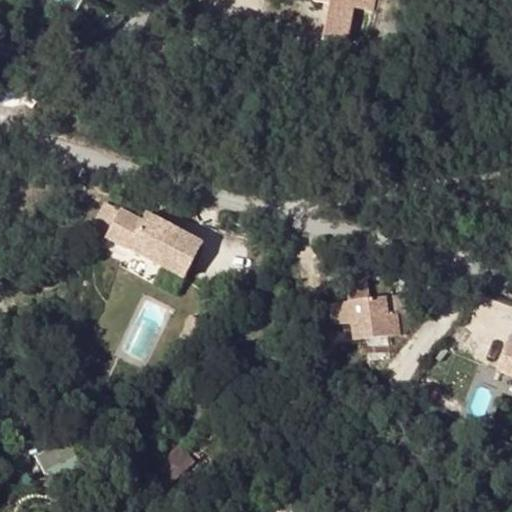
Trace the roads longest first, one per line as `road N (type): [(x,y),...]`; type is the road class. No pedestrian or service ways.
road 1 (unclassified): [(511,288),(55,145),(0,119)]
road 2 (residential): [(0,52),(81,55),(154,0)]
